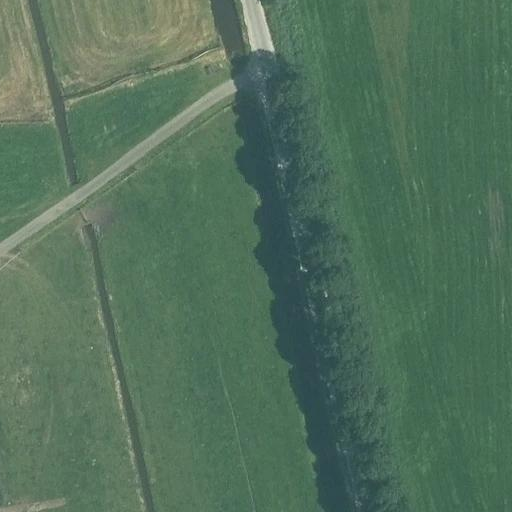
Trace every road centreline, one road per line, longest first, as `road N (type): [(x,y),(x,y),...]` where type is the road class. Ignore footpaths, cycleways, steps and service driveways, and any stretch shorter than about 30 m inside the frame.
road 1 (unclassified): [(370,511),(250,0)]
road 2 (track): [(124,511),(85,341),(62,301),(0,261)]
road 3 (track): [(133,0),(138,154)]
